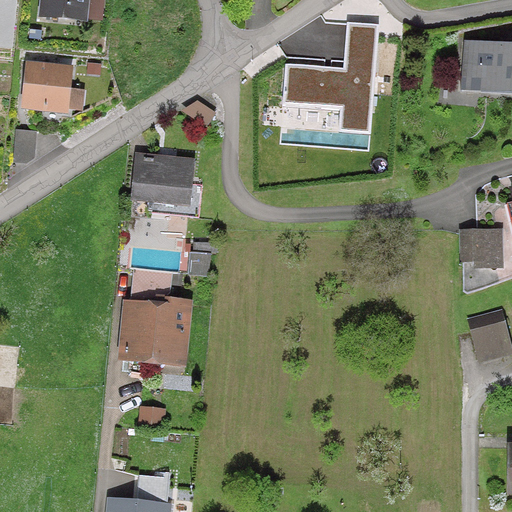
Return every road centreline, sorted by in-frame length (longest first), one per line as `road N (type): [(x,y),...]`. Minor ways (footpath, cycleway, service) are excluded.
road 1 (residential): [(0,212),(229,62)]
road 2 (residential): [(468,511),(467,398),(511,381)]
road 3 (residential): [(511,6),(427,20),(393,0)]
